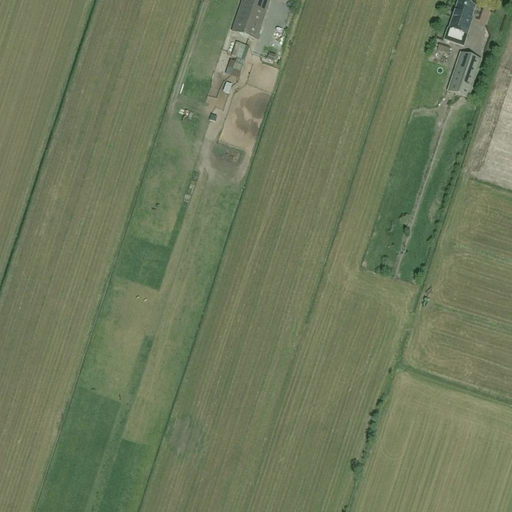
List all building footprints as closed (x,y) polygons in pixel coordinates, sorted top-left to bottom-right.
[(256,41),(270,0),(242,0),(232,33),(256,41)] [(467,36),(471,22),(470,22),(474,7),(458,2),(449,30),(467,36)] [(224,47),(232,51),(235,46),(227,41),(224,47)] [(235,64),(243,67),(249,48),(236,44),(232,57),(237,59),(235,64)] [(468,100),(481,61),(460,55),(447,93),(468,100)]
